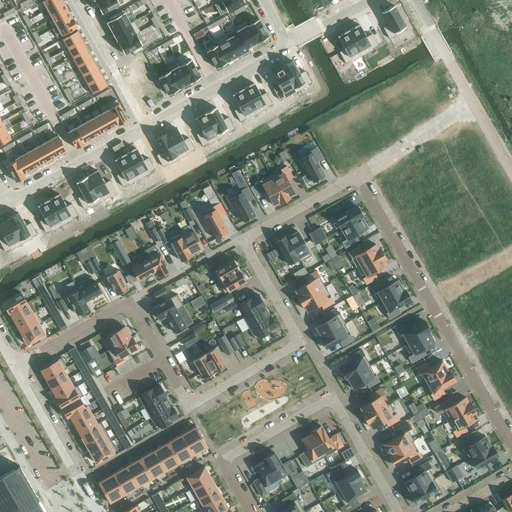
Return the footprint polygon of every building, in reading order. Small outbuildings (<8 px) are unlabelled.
[(62,0),(43,0),(42,1),(47,10),(63,1),(62,0)] [(100,0),(96,3),(102,14),(109,10),(111,13),(118,9),(116,6),(123,2),(121,0),(100,0)] [(243,0),(221,0),(217,3),(221,1),(227,11),(244,2),(243,0)] [(300,0),(309,15),(335,1),(334,0),(300,0)] [(63,1),(47,10),(52,18),(68,9),(63,1)] [(393,5),(381,12),(389,25),(383,28),(389,39),(396,36),(394,32),(405,26),(393,5)] [(68,9),(52,18),(56,27),(72,18),(68,9)] [(124,12),(107,22),(113,33),(134,21),(134,20),(130,23),(124,12)] [(56,27),(52,29),(57,38),(61,35),(77,26),(72,18),(56,27)] [(246,21),(245,21),(257,42),(268,36),(258,19),(248,25),(246,21)] [(134,21),(113,33),(118,43),(140,31),(134,21)] [(245,21),(234,27),(235,29),(247,51),(248,50),(247,48),(257,42),(245,21)] [(359,24),(348,30),(362,55),(373,50),(372,49),(377,45),(371,34),(366,37),(359,24)] [(235,29),(225,35),(237,56),(247,51),(235,29)] [(348,30),(338,36),(345,49),(339,52),(345,63),(351,60),(352,61),(362,55),(348,30)] [(140,31),(118,43),(124,54),(142,44),(136,34),(140,32),(140,31)] [(78,32),(62,41),(67,50),(83,41),(78,32)] [(225,35),(215,40),(227,62),(237,56),(225,35)] [(217,45),(206,51),(216,68),(227,62),(215,40),(214,40),(217,45)] [(83,41),(67,50),(72,58),(88,49),(83,41)] [(88,49),(72,58),(76,66),(92,57),(88,49)] [(92,57),(76,66),(81,75),(97,66),(92,57)] [(178,61),(177,61),(189,83),(200,77),(191,59),(180,65),(178,61)] [(177,61),(167,67),(179,88),(189,83),(177,61)] [(292,61),(282,67),(296,92),(306,86),(306,85),(311,82),(305,71),(299,74),(292,61)] [(97,66),(81,75),(86,84),(102,75),(97,66)] [(169,71),(158,77),(168,94),(179,88),(167,67),(169,71)] [(282,67),(271,72),(278,85),(273,88),(279,100),(285,97),(285,98),(296,92),(282,67)] [(102,75),(86,84),(91,93),(107,84),(102,75)] [(253,83),(243,88),(257,114),(267,108),(267,107),(272,104),(266,92),(260,96),(253,83)] [(243,88),(232,94),(239,107),(234,110),(240,122),(246,118),(246,120),(256,114),(257,114),(243,88)] [(116,99),(107,104),(118,125),(127,119),(116,99)] [(109,109),(101,113),(110,129),(118,125),(107,104),(106,104),(109,109)] [(205,112),(205,113),(219,138),(229,132),(229,131),(234,128),(228,117),(223,120),(216,108),(215,107),(205,112)] [(101,113),(92,118),(101,134),(110,129),(101,113)] [(195,118),(194,119),(195,119),(202,131),(196,135),(202,146),(208,143),(209,144),(219,138),(205,113),(204,113),(195,118)] [(92,118),(84,122),(93,138),(101,134),(92,118)] [(84,122),(76,127),(84,143),(93,138),(84,122)] [(76,127),(67,132),(76,148),(84,143),(76,127)] [(176,128),(165,133),(179,159),(190,153),(189,152),(195,149),(188,138),(183,141),(176,128)] [(6,129),(0,132),(0,143),(11,137),(6,129)] [(165,133),(155,139),(162,152),(156,155),(163,167),(168,163),(169,165),(179,159),(165,133)] [(57,134),(49,139),(50,141),(58,155),(66,151),(58,136),(57,134)] [(49,139),(41,144),(42,146),(50,160),(58,155),(50,141),(49,139)] [(41,144),(32,148),(41,165),(50,160),(42,146),(41,144)] [(301,160),(299,161),(303,168),(305,167),(306,169),(305,169),(307,173),(308,173),(313,181),(324,175),(319,166),(320,165),(318,162),(317,163),(317,161),(323,158),(317,147),(299,157),(301,160)] [(32,148),(24,153),(25,155),(33,169),(41,165),(32,148)] [(136,148),(125,153),(139,179),(150,173),(149,172),(155,169),(148,158),(143,161),(136,148)] [(24,153),(15,158),(16,159),(24,174),(33,169),(25,155),(24,153)] [(125,153),(115,159),(122,172),(116,175),(122,187),(128,184),(129,185),(139,179),(125,153)] [(16,159),(8,164),(16,178),(17,180),(25,176),(24,174),(16,159)] [(287,166),(271,175),(285,200),(290,197),(289,197),(295,193),(287,180),(293,177),(287,166)] [(87,176),(86,176),(101,201),(110,196),(110,197),(117,193),(109,180),(104,183),(97,171),(97,170),(96,171),(87,176)] [(255,184),(250,187),(255,197),(260,194),(261,195),(266,192),(274,205),(279,202),(280,203),(285,200),(271,175),(255,184)] [(77,181),(76,182),(76,183),(76,182),(83,195),(78,198),(84,209),(89,206),(90,207),(101,201),(86,176),(77,181)] [(210,185),(203,189),(206,195),(213,191),(210,185)] [(231,200),(229,201),(234,208),(235,207),(236,209),(238,213),(239,214),(243,221),(254,215),(249,205),(250,205),(248,202),(247,201),(253,197),(247,186),(230,196),(231,200)] [(59,194),(48,200),(62,225),(63,224),(73,219),(72,218),(78,215),(71,204),(66,207),(59,194)] [(48,200),(38,205),(45,218),(39,221),(46,233),(51,230),(52,231),(62,225),(48,200)] [(204,217),(202,218),(206,225),(208,224),(209,226),(208,226),(211,230),(216,238),(227,232),(222,223),(223,222),(221,219),(221,220),(219,217),(226,213),(220,202),(213,206),(213,208),(202,214),(204,217)] [(349,210),(334,219),(340,229),(339,229),(339,230),(362,217),(361,217),(363,216),(357,206),(349,210)] [(188,208),(183,211),(189,221),(194,218),(188,208)] [(167,210),(159,214),(162,219),(163,218),(169,215),(167,210)] [(18,213),(7,218),(7,219),(21,244),(32,238),(31,237),(37,234),(31,223),(25,226),(18,213)] [(362,217),(339,230),(345,240),(341,242),(345,248),(358,240),(355,235),(368,227),(362,217)] [(7,219),(0,222),(0,229),(4,237),(0,239),(0,242),(5,252),(10,248),(11,250),(21,244),(7,219)] [(189,224),(178,230),(191,255),(192,254),(202,248),(189,224)] [(156,231),(160,238),(162,242),(169,238),(163,227),(156,231)] [(320,227),(314,230),(321,241),(326,238),(320,227)] [(154,228),(149,231),(155,241),(160,238),(156,231),(154,228)] [(133,229),(127,232),(131,240),(137,237),(133,229)] [(180,234),(169,240),(181,261),(191,255),(178,230),(178,231),(180,234)] [(314,230),(309,233),(315,244),(321,241),(314,230)] [(297,231),(287,237),(300,261),(311,255),(307,248),(297,231)] [(285,236),(275,242),(280,250),(280,251),(281,251),(282,252),(281,253),(282,253),(288,264),(298,259),(298,258),(300,261),(287,237),(286,237),(285,236)] [(118,240),(111,244),(123,265),(130,261),(118,240)] [(359,246),(348,252),(357,268),(382,254),(379,249),(378,249),(375,244),(362,251),(359,246)] [(333,249),(327,252),(331,258),(337,255),(333,249)] [(157,250),(147,256),(159,277),(170,271),(158,250),(157,250)] [(270,251),(265,254),(268,260),(274,257),(270,251)] [(382,254),(357,268),(366,284),(377,278),(374,272),(387,265),(384,259),(385,259),(382,254)] [(338,255),(331,259),(334,263),(340,259),(338,255)] [(138,261),(130,265),(138,280),(155,271),(158,277),(159,277),(147,256),(148,260),(140,264),(138,261)] [(95,257),(90,260),(96,271),(101,268),(95,257)] [(233,259),(212,271),(218,282),(240,270),(233,259)] [(90,260),(85,263),(90,274),(96,271),(90,260)] [(211,261),(201,267),(204,272),(214,266),(211,261)] [(304,267),(293,273),(296,279),(307,273),(304,267)] [(118,270),(107,276),(117,294),(122,291),(123,292),(127,290),(126,289),(128,288),(118,270)] [(240,270),(218,282),(224,293),(241,283),(246,281),(245,279),(246,279),(244,274),(242,275),(240,270)] [(308,282),(295,290),(298,295),(297,296),(300,301),(325,286),(316,271),(305,277),(308,282)] [(40,275),(32,279),(35,284),(43,279),(40,275)] [(372,287),(371,287),(375,293),(381,302),(380,302),(380,303),(403,290),(397,279),(385,286),(382,281),(372,287)] [(77,287),(76,287),(88,308),(85,302),(101,292),(95,281),(79,290),(77,287)] [(42,284),(37,287),(41,295),(46,292),(42,284)] [(325,286),(300,301),(302,306),(303,305),(307,311),(320,303),(323,309),(334,302),(325,286)] [(76,287),(65,293),(77,314),(88,308),(76,287)] [(164,287),(153,293),(156,298),(167,293),(164,287)] [(403,290),(380,303),(389,319),(400,312),(397,307),(411,299),(405,289),(404,290),(403,290)] [(24,290),(2,303),(8,313),(30,301),(24,290)] [(359,292),(354,294),(358,305),(364,302),(359,292)] [(57,293),(53,296),(56,302),(61,299),(58,293),(57,293)] [(230,293),(209,305),(213,312),(223,306),(234,300),(230,293)] [(177,294),(152,308),(159,319),(183,305),(177,294)] [(251,298),(240,304),(246,315),(242,317),(243,317),(264,305),(258,294),(251,298)] [(201,296),(190,302),(195,309),(205,303),(201,296)] [(49,297),(44,300),(47,305),(52,302),(49,297)] [(61,299),(56,302),(62,312),(67,309),(61,299)] [(234,300),(223,306),(227,311),(237,305),(234,300)] [(30,301),(8,313),(8,314),(9,314),(15,323),(36,311),(30,301)] [(52,302),(47,305),(50,310),(55,307),(52,302)] [(183,305),(159,319),(165,316),(174,332),(186,326),(176,309),(183,305)] [(264,305),(243,317),(249,328),(270,316),(270,315),(269,315),(264,306),(264,305)] [(327,320),(315,327),(321,337),(345,323),(339,313),(338,313),(337,311),(335,308),(324,314),(327,320)] [(36,311),(15,323),(21,334),(42,321),(36,311)] [(270,316),(249,328),(253,335),(255,339),(258,337),(259,337),(270,331),(270,330),(276,326),(270,316)] [(61,318),(56,321),(61,330),(66,327),(67,327),(61,318)] [(407,323),(397,329),(405,344),(404,345),(404,346),(429,332),(429,331),(428,331),(430,330),(424,320),(411,328),(410,328),(407,323)] [(42,321),(21,334),(27,345),(45,334),(39,324),(43,322),(42,321)] [(202,321),(192,327),(195,332),(205,326),(202,321)] [(321,338),(320,338),(326,348),(335,343),(335,344),(335,343),(337,342),(337,343),(337,342),(338,341),(339,341),(342,346),(353,340),(344,324),(346,324),(345,323),(321,337),(321,338)] [(125,326),(105,338),(111,348),(107,350),(132,337),(131,336),(125,326)] [(429,332),(404,346),(410,355),(408,357),(411,363),(426,354),(423,349),(435,342),(429,332)] [(187,337),(182,340),(186,346),(196,340),(195,339),(192,334),(187,337)] [(237,334),(232,337),(238,348),(243,345),(237,334)] [(224,335),(217,339),(219,341),(226,355),(233,351),(227,340),(224,335)] [(132,337),(107,350),(117,366),(125,362),(122,357),(138,347),(132,337)] [(227,340),(233,351),(238,348),(232,337),(227,340)] [(74,347),(69,350),(72,356),(77,353),(74,347)] [(202,350),(214,372),(225,365),(221,358),(215,347),(214,348),(204,353),(202,350)] [(81,351),(81,352),(87,362),(92,359),(86,349),(81,351)] [(96,349),(89,353),(92,359),(95,358),(99,355),(96,349)] [(349,364),(340,369),(346,379),(347,378),(370,365),(361,349),(350,356),(353,361),(351,362),(350,362),(351,363),(349,363),(348,363),(349,364)] [(198,352),(191,356),(203,378),(205,377),(205,378),(210,376),(209,375),(214,372),(202,350),(201,350),(198,352)] [(61,357),(39,370),(45,379),(67,367),(61,357)] [(87,362),(96,378),(103,374),(104,373),(95,358),(92,359),(87,362)] [(426,362),(416,368),(419,374),(421,373),(424,378),(427,382),(424,383),(425,384),(448,371),(442,360),(430,367),(426,362)] [(82,361),(77,364),(81,371),(86,368),(82,361)] [(370,365),(347,378),(353,389),(365,382),(368,387),(379,381),(376,375),(375,375),(370,366),(370,365)] [(67,367),(45,379),(50,389),(69,378),(63,369),(67,367)] [(86,368),(81,371),(85,378),(90,375),(86,368)] [(448,371),(425,384),(434,400),(445,393),(441,388),(455,380),(449,370),(448,371)] [(69,378),(50,389),(56,398),(55,398),(55,399),(77,386),(77,385),(74,387),(69,378)] [(93,380),(88,383),(91,389),(97,386),(93,380)] [(141,395),(138,397),(144,408),(166,396),(159,384),(153,388),(152,388),(141,394),(141,395)] [(77,386),(55,399),(61,408),(83,395),(77,386)] [(97,386),(91,389),(95,395),(100,392),(97,386)] [(373,400),(360,407),(363,413),(362,413),(365,418),(390,404),(390,403),(386,405),(381,396),(384,394),(381,388),(370,394),(373,400)] [(83,395),(61,408),(66,417),(87,405),(85,406),(80,397),(83,396),(83,395)] [(166,396),(144,408),(150,418),(171,406),(165,396),(166,396)] [(449,399),(434,407),(438,413),(441,412),(441,411),(447,421),(472,407),(469,402),(468,402),(465,397),(453,404),(449,399)] [(105,400),(99,404),(102,409),(108,406),(105,400)] [(390,404),(365,418),(368,423),(369,423),(372,428),(385,420),(388,426),(399,420),(390,404)] [(87,405),(66,417),(66,418),(69,416),(74,425),(92,415),(87,405)] [(171,406),(150,418),(156,429),(160,427),(171,421),(171,420),(178,416),(171,405),(171,406)] [(108,406),(102,409),(105,414),(111,411),(108,406)] [(472,407),(447,421),(456,437),(467,431),(464,425),(477,417),(474,412),(475,412),(472,407)] [(416,408),(411,411),(414,416),(419,413),(416,408)] [(427,409),(419,413),(423,419),(430,415),(427,409)] [(92,415),(74,425),(79,434),(101,422),(97,424),(92,415)] [(116,419),(110,422),(114,428),(119,425),(116,419)] [(101,422),(79,434),(85,444),(106,431),(101,422)] [(396,436),(383,444),(389,454),(414,440),(408,430),(411,428),(408,422),(393,431),(396,436)] [(119,425),(114,428),(117,434),(123,431),(119,425)] [(195,426),(181,434),(187,444),(201,436),(195,426)] [(321,426),(311,432),(324,456),(343,445),(336,434),(328,438),(321,426)] [(106,431),(85,444),(90,453),(112,441),(106,431)] [(307,450),(299,455),(306,467),(324,456),(311,432),(310,432),(311,434),(301,439),(307,450)] [(181,434),(167,442),(173,452),(187,444),(181,434)] [(470,437),(459,443),(462,449),(464,448),(470,457),(469,458),(491,446),(485,435),(473,442),(470,437)] [(201,436),(187,444),(193,455),(208,447),(201,436)] [(127,439),(121,442),(126,449),(131,446),(127,439)] [(390,455),(388,455),(394,465),(403,460),(403,461),(404,461),(403,460),(405,459),(405,460),(406,459),(405,459),(407,458),(410,463),(421,457),(413,441),(414,441),(414,440),(389,454),(390,455)] [(112,441),(90,453),(96,463),(117,451),(112,441)] [(167,442),(153,450),(159,460),(173,452),(167,442)] [(187,444),(173,452),(179,463),(193,455),(187,444)] [(491,446),(469,458),(475,469),(487,462),(487,463),(487,462),(489,461),(490,461),(489,461),(498,456),(492,446),(491,446)] [(352,447),(344,451),(347,459),(356,455),(352,447)] [(153,450),(139,458),(146,468),(159,460),(153,450)] [(173,452),(159,460),(165,471),(179,463),(173,452)] [(275,452),(264,458),(276,479),(289,472),(291,475),(296,472),(290,460),(282,465),(275,452)] [(139,458),(126,466),(132,476),(146,468),(139,458)] [(261,477),(253,481),(262,497),(267,494),(263,487),(276,479),(264,458),(265,460),(255,466),(261,477)] [(159,460),(146,468),(152,479),(165,471),(159,460)] [(416,475),(404,482),(410,492),(428,482),(434,478),(429,468),(431,467),(427,461),(413,469),(416,475)] [(456,465),(451,468),(457,479),(463,476),(456,465)] [(126,466),(112,474),(118,484),(132,476),(126,466)] [(204,466),(186,477),(192,487),(189,489),(210,477),(204,466)] [(0,511),(44,511),(19,467),(0,477),(0,511)] [(338,467),(326,474),(330,480),(333,478),(340,490),(337,492),(361,479),(355,468),(343,475),(338,467)] [(146,468),(132,476),(138,487),(152,479),(146,468)] [(451,468),(445,471),(452,482),(457,479),(451,468)] [(112,474),(97,482),(103,492),(118,484),(112,474)] [(132,476),(118,484),(124,495),(138,487),(132,476)] [(210,477),(189,489),(195,500),(216,487),(210,477)] [(410,493),(409,493),(415,503),(424,498),(424,499),(424,498),(426,497),(426,498),(426,497),(439,489),(433,479),(435,479),(434,478),(428,482),(410,492),(410,493)] [(361,479),(337,492),(345,506),(341,508),(343,511),(345,511),(359,504),(355,496),(366,490),(360,480),(362,479),(361,479)] [(118,484),(103,492),(109,503),(124,495),(118,484)] [(216,487),(195,500),(201,510),(222,498),(216,487)] [(157,492),(152,495),(155,501),(160,498),(157,492)] [(286,508),(278,511),(303,511),(304,511),(294,493),(282,500),(286,508)] [(506,505),(501,508),(502,511),(510,511),(510,510),(511,508),(511,494),(503,500),(506,505)] [(222,498),(201,510),(201,511),(221,511),(229,508),(228,508),(222,498)]
